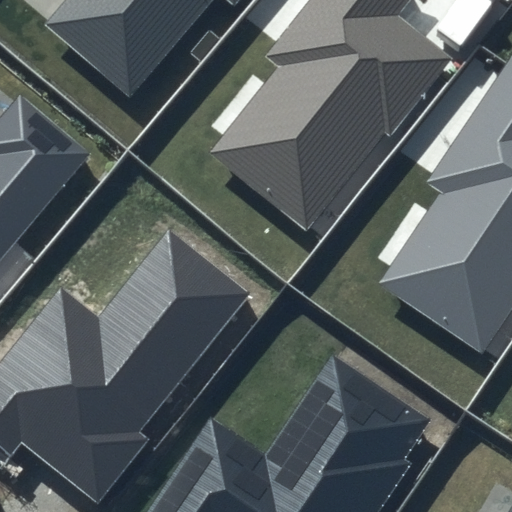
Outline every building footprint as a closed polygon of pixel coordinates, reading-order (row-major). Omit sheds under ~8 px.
[(64,0),(44,24),(129,97),(211,0),(226,0),(233,6),(237,0),(64,0)] [(409,0),(310,0),(266,57),(278,66),(209,153),(307,229),(384,132),(389,136),(450,58),(397,16),(409,0)] [(511,55),(508,54),(422,184),(436,193),(376,284),(481,353),(511,306),(511,55)] [(0,263),(90,153),(19,95),(0,118),(0,263)] [(247,294),(167,230),(98,316),(62,288),(0,364),(0,447),(11,457),(23,443),(97,502),(146,441),(136,433),(247,294)] [(430,421),(330,355),(266,452),(209,415),(145,511),(380,511),(409,468),(402,464),(430,421)]
